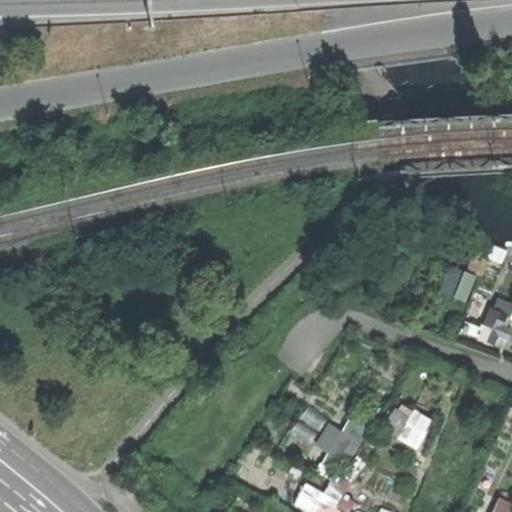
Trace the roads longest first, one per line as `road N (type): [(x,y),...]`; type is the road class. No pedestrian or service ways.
road 1 (secondary): [(0,107),(326,53),(511,32)]
road 2 (track): [(511,376),(350,319),(332,322),(302,351)]
